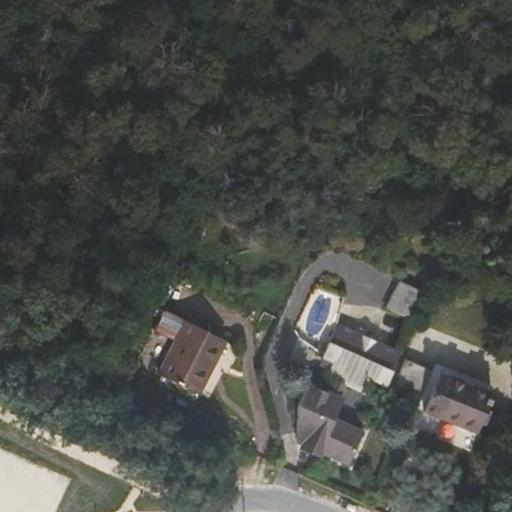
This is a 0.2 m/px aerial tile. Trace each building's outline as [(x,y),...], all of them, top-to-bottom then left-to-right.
[(402,276),(389,303),(416,315),(429,288),(402,276)] [(125,364),(192,391),(206,360),(201,358),(211,334),(150,308),(125,364)] [(303,437),(349,456),(361,428),(331,415),(345,380),(360,387),(366,373),(387,382),(403,350),(338,320),(321,352),(333,357),(327,372),(337,376),(331,389),(305,378),(295,400),(293,428),(303,432),(303,437)] [(397,373),(431,386),(442,358),(410,345),(397,373)] [(442,358),(431,386),(425,401),(481,424),(498,380),(442,358)]
